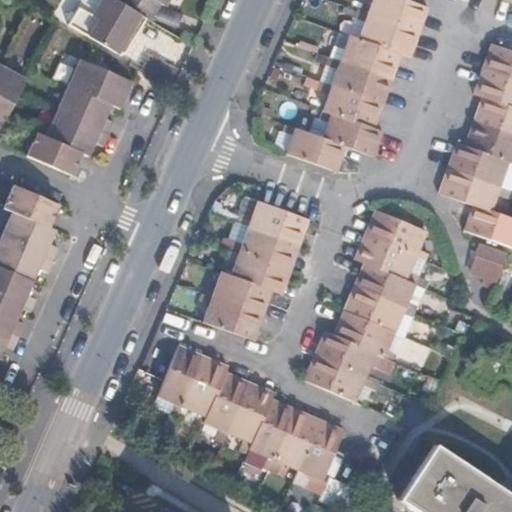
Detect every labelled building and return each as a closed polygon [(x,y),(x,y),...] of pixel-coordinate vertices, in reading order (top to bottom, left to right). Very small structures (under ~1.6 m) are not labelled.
[(145,17),(115,0),(101,0),(91,16),(99,21),(89,37),(116,53),(125,51),(145,17)] [(115,0),(145,17),(146,19),(157,0),(158,0),(163,3),(164,0),(115,0)] [(364,0),(361,10),(422,32),(431,9),(406,0),(364,0)] [(413,58),(422,32),(361,10),(358,17),(367,21),(361,40),(404,55),(413,58)] [(404,55),(361,40),(352,37),(345,54),(336,50),(334,57),(396,79),(404,55)] [(480,64),(511,75),(511,47),(490,39),(480,64)] [(136,47),(126,64),(148,77),(158,60),(136,47)] [(387,103),(396,79),(334,57),(331,64),(341,67),(334,85),(387,103)] [(0,125),(1,126),(29,76),(0,59),(0,125)] [(136,88),(86,63),(51,134),(43,131),(32,154),(75,175),(86,151),(94,155),(101,143),(108,146),(120,122),(111,118),(117,106),(125,110),(136,88)] [(511,75),(480,64),(471,90),(481,93),(511,103),(511,75)] [(387,103),(334,85),(325,82),(322,89),(333,93),(326,111),(378,129),(387,103)] [(511,103),(481,93),(472,117),(511,130),(511,103)] [(324,137),(349,146),(377,156),(386,132),(378,129),(326,111),(324,110),(321,116),(330,120),(324,137)] [(511,130),(472,117),(462,142),(511,159),(511,130)] [(349,146),(324,137),(289,125),(287,132),(294,135),(288,153),(341,171),(349,146)] [(455,139),(447,163),(499,182),(505,165),(511,166),(511,159),(462,142),(455,139)] [(447,163),(437,189),(473,203),(489,208),(496,189),(506,193),(509,185),(499,182),(447,163)] [(0,354),(2,356),(8,342),(15,345),(25,323),(18,320),(24,305),(32,309),(37,297),(30,294),(42,266),(50,269),(61,247),(52,242),(59,229),(50,225),(61,204),(19,183),(9,206),(15,209),(0,241),(0,354)] [(245,217),(242,223),(253,227),(304,246),(313,221),(262,203),(254,221),(245,217)] [(511,216),(489,208),(473,203),(464,227),(511,244),(511,216)] [(364,230),(415,253),(425,257),(428,249),(418,245),(425,228),(375,206),(364,230)] [(296,270),(304,246),(253,227),(246,245),(236,241),(233,248),(243,252),(295,270),(296,270)] [(354,254),(365,258),(416,280),(419,274),(408,270),(415,253),(364,230),(354,254)] [(237,270),(227,266),(224,273),(275,292),(286,296),(295,270),(243,252),(237,270)] [(365,258),(353,284),(414,309),(417,302),(409,298),(416,280),(365,258)] [(217,291),(207,288),(205,294),(265,317),(275,292),(224,273),(217,291)] [(353,284),(343,307),(395,330),(401,313),(411,317),(414,309),(353,284)] [(256,342),(265,317),(205,294),(202,300),(212,303),(205,323),(256,342)] [(333,331),(386,355),(394,358),(397,350),(387,347),(395,330),(343,307),(333,331)] [(333,331),(324,327),(313,352),(364,374),(372,357),(382,361),(386,355),(333,331)] [(173,412),(181,415),(185,406),(208,357),(181,345),(166,379),(159,394),(177,403),(173,412)] [(488,385),(504,361),(487,350),(471,374),(488,385)] [(372,385),(375,380),(364,374),(313,352),(303,377),(354,398),(362,380),(372,385)] [(205,422),(228,372),(230,367),(208,357),(185,406),(201,414),(197,422),(204,425),(205,422)] [(225,443),(229,433),(252,382),(228,372),(205,422),(221,429),(217,439),(225,443)] [(251,449),(274,398),(276,393),(252,382),(229,433),(246,441),(242,449),(249,453),(251,449)] [(264,467),(270,470),(297,409),(274,398),(251,449),(268,457),(264,467)] [(282,463),(298,470),(320,420),(297,409),(270,470),(277,473),(282,463)] [(312,487),(321,491),(328,476),(346,431),(333,425),(320,420),(298,470),(317,479),(312,487)] [(511,511),(511,493),(506,490),(433,441),(396,497),(404,502),(418,511),(511,511)]
